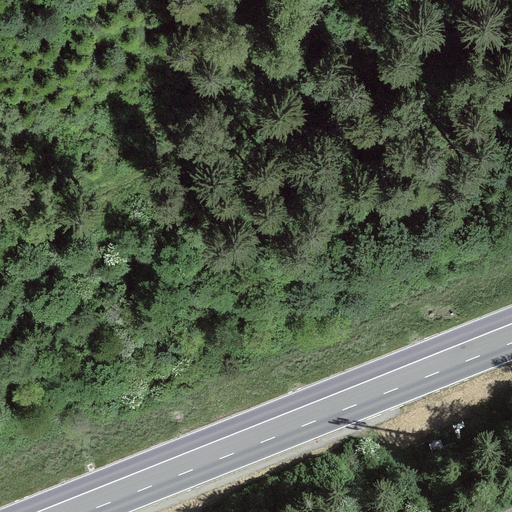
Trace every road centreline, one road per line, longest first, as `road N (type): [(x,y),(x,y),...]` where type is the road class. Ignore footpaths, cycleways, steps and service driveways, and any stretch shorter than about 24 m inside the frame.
road 1 (track): [(0,245),(511,33)]
road 2 (primary): [(511,334),(66,511)]
